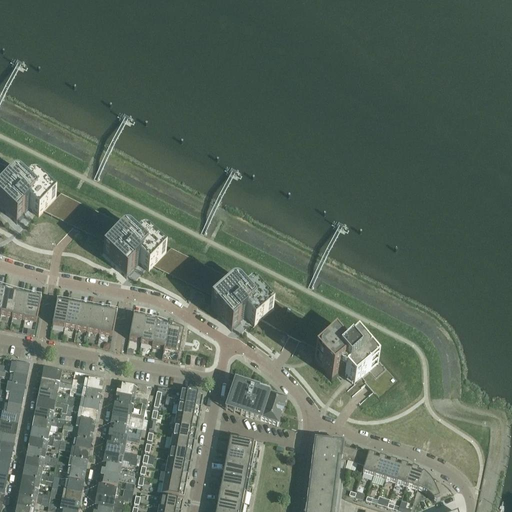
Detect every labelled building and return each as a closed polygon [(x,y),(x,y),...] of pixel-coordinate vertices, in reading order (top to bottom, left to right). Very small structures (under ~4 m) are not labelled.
[(0,192),(17,176),(19,174),(0,164),(0,192)] [(0,192),(0,210),(16,225),(19,223),(24,217),(25,216),(24,215),(29,210),(38,218),(43,214),(56,200),(55,200),(44,189),(37,183),(29,184),(27,186),(17,176),(0,192)] [(56,200),(43,214),(83,234),(110,247),(121,237),(127,231),(129,229),(96,212),(61,194),(55,200),(56,200)] [(110,247),(100,256),(126,280),(129,278),(134,272),(135,271),(134,270),(139,265),(148,273),(153,268),(166,255),(165,254),(154,244),(148,239),(139,239),(137,241),(127,231),(121,237),(110,247)] [(166,255),(153,268),(163,274),(215,300),(235,283),(236,282),(171,250),(170,249),(165,254),(166,255)] [(245,295),(235,283),(215,300),(208,307),(231,333),(241,324),(240,323),(246,318),(254,327),(260,322),(273,311),(256,292),(251,289),(245,295)] [(5,292),(0,316),(12,318),(12,319),(16,296),(5,293),(5,292)] [(286,307),(256,292),(273,311),(260,322),(275,329),(286,307)] [(17,296),(16,296),(12,319),(23,321),(24,321),(28,298),(17,296)] [(29,298),(28,298),(24,321),(36,324),(40,301),(29,299),(29,298)] [(64,329),(69,306),(56,304),(52,327),(64,329)] [(80,309),(69,306),(64,329),(76,331),(80,309)] [(318,351),(323,353),(333,344),(345,357),(349,353),(346,350),(357,341),(356,341),(286,307),(275,329),(287,335),(287,336),(301,343),(301,342),(318,351)] [(92,311),(80,309),(76,331),(88,333),(92,311)] [(92,311),(88,333),(100,336),(104,313),(92,311)] [(104,313),(100,336),(112,338),(116,315),(104,313)] [(133,318),(129,341),(141,343),(145,322),(145,321),(133,318)] [(141,343),(141,345),(152,347),(156,326),(157,325),(145,322),(141,343)] [(163,351),(161,362),(177,364),(183,333),(183,331),(171,325),(169,324),(168,329),(168,331),(164,351),(163,351)] [(152,347),(152,349),(163,351),(164,351),(168,331),(168,329),(156,326),(152,347)] [(344,370),(347,374),(344,376),(354,387),(362,379),(378,365),(371,357),(357,341),(346,350),(349,353),(345,357),(333,344),(323,353),(320,356),(319,355),(312,361),(331,383),(342,373),(341,372),(344,370)] [(364,384),(365,385),(374,395),(375,395),(379,399),(398,382),(380,362),(379,363),(372,355),(371,357),(378,365),(362,379),(365,383),(364,384)] [(0,368),(0,373),(26,378),(28,368),(27,368),(28,364),(9,361),(8,364),(10,364),(10,365),(6,364),(5,368),(1,367),(1,369),(0,368)] [(61,374),(44,371),(42,381),(71,386),(72,383),(60,380),(61,374)] [(26,378),(0,373),(0,377),(8,379),(7,385),(24,388),(26,378)] [(72,381),(72,383),(71,386),(71,388),(101,394),(103,384),(84,380),(83,386),(76,385),(76,382),(72,381)] [(42,381),(40,391),(57,394),(58,389),(70,391),(71,388),(71,386),(42,381)] [(0,383),(0,393),(22,398),(24,388),(7,385),(6,390),(0,389),(0,385),(0,384),(0,383)] [(136,389),(118,386),(117,396),(147,402),(148,396),(137,394),(137,396),(135,395),(136,389)] [(277,427),(282,412),(285,402),(269,396),(269,395),(264,393),(263,391),(263,390),(257,388),(257,389),(254,390),(251,389),(242,386),(241,388),(235,386),(228,409),(245,415),(244,417),(260,422),(261,421),(277,427)] [(71,388),(70,391),(69,397),(69,398),(75,399),(75,398),(73,398),(74,394),(82,395),(81,400),(99,403),(101,394),(71,388)] [(57,394),(40,391),(38,400),(68,406),(69,398),(69,397),(66,396),(65,401),(56,399),(57,394)] [(201,410),(201,405),(203,398),(197,397),(198,395),(181,392),(179,401),(173,400),(172,404),(201,410)] [(22,398),(0,393),(0,398),(4,399),(3,405),(21,408),(22,398)] [(117,396),(115,406),(132,409),(134,403),(143,404),(141,411),(145,411),(147,402),(117,396)] [(69,398),(68,406),(67,407),(97,413),(99,404),(99,403),(81,400),(80,405),(73,404),(75,399),(69,398)] [(68,406),(38,400),(36,410),(53,413),(54,409),(62,411),(61,415),(66,416),(67,407),(68,406)] [(201,410),(172,404),(172,405),(178,406),(176,417),(198,421),(201,410)] [(2,410),(0,409),(0,414),(19,418),(21,408),(3,405),(2,410)] [(115,406),(113,415),(143,421),(145,411),(141,411),(140,417),(131,415),(132,409),(115,406),(114,406),(115,406)] [(67,407),(66,416),(66,417),(70,418),(71,413),(78,414),(78,419),(95,423),(97,413),(67,407)] [(36,410),(34,420),(64,425),(66,417),(66,416),(61,415),(59,421),(53,420),(54,414),(53,414),(53,413),(36,410)] [(0,414),(0,419),(0,424),(17,428),(19,418),(0,414)] [(143,421),(113,415),(111,425),(129,429),(137,431),(142,432),(144,421),(143,421)] [(66,417),(64,425),(64,426),(64,427),(93,433),(95,424),(95,423),(78,419),(76,426),(72,425),(73,423),(71,423),(72,419),(70,419),(70,418),(66,417)] [(176,417),(174,428),(196,432),(198,421),(176,417)] [(34,420),(33,429),(55,433),(57,425),(64,426),(64,425),(34,420)] [(0,434),(15,438),(17,428),(0,424),(0,434)] [(111,426),(109,435),(140,441),(142,432),(137,431),(136,436),(128,434),(129,429),(111,425),(111,426)] [(64,427),(62,435),(62,436),(67,437),(68,433),(74,434),(73,439),(91,442),(93,433),(64,427)] [(174,428),(172,439),(194,443),(196,432),(174,428)] [(55,433),(33,429),(31,439),(60,445),(62,436),(62,435),(56,434),(55,439),(54,439),(54,440),(48,439),(50,433),(55,434),(55,433)] [(15,438),(0,434),(0,444),(13,447),(15,438)] [(109,435),(107,445),(125,448),(126,442),(139,444),(140,441),(109,435)] [(62,436),(60,445),(60,446),(89,453),(91,443),(91,442),(73,439),(72,445),(64,444),(65,438),(67,438),(67,437),(62,436)] [(31,439),(29,449),(46,452),(47,446),(56,448),(55,454),(58,454),(59,450),(60,446),(60,445),(31,439)] [(172,439),(170,450),(192,455),(194,443),(172,439)] [(229,440),(227,453),(251,458),(253,445),(229,440)] [(314,442),(305,511),(339,511),(346,463),(341,462),(341,460),(335,459),(339,446),(343,447),(343,445),(332,444),(314,442)] [(0,454),(11,457),(13,447),(0,444),(0,454)] [(107,445),(105,455),(140,462),(141,458),(124,454),(125,448),(107,445)] [(60,446),(59,450),(71,452),(69,459),(87,462),(89,453),(60,446)] [(368,455),(343,447),(339,446),(335,459),(341,460),(364,468),(368,455)] [(46,452),(29,449),(27,458),(57,464),(57,463),(57,460),(45,457),(46,452)] [(170,450),(168,461),(190,466),(192,455),(170,450)] [(227,453),(225,466),(248,470),(251,458),(227,453)] [(0,465),(9,467),(11,457),(0,454),(0,465)] [(105,455),(103,464),(121,468),(122,462),(129,464),(129,467),(136,468),(138,468),(140,462),(105,455)] [(368,455),(364,468),(362,474),(373,478),(379,459),(368,455)] [(57,464),(27,458),(25,468),(42,471),(43,467),(56,469),(56,466),(57,464)] [(57,463),(57,464),(56,466),(85,472),(87,463),(88,463),(87,463),(87,462),(69,459),(68,465),(57,463)] [(390,462),(379,459),(373,478),(384,481),(390,462)] [(190,466),(168,461),(166,473),(188,477),(190,466)] [(390,462),(384,481),(395,485),(401,466),(390,462)] [(103,465),(101,474),(131,480),(133,474),(129,473),(129,476),(120,474),(121,468),(103,464),(103,465),(103,464),(103,465)] [(0,475),(7,477),(9,467),(0,465),(0,475)] [(56,466),(56,469),(55,470),(67,472),(66,479),(83,483),(85,472),(56,466)] [(225,466),(222,478),(246,482),(248,470),(225,466)] [(401,466),(395,485),(406,488),(412,469),(411,469),(401,466)] [(42,471),(25,468),(23,478),(53,484),(54,478),(55,474),(49,473),(49,476),(52,477),(51,479),(41,477),(42,471)] [(406,488),(417,492),(422,475),(417,472),(412,469),(406,488)] [(166,473),(164,484),(186,488),(188,477),(166,473)] [(131,480),(101,474),(99,485),(117,488),(119,481),(127,483),(126,488),(129,488),(131,480)] [(431,483),(422,475),(417,492),(424,495),(430,500),(433,503),(439,500),(435,491),(431,483)] [(53,484),(23,478),(21,487),(38,491),(39,486),(52,489),(53,484)] [(54,478),(53,484),(52,489),(81,495),(83,486),(83,485),(65,482),(64,487),(58,486),(59,479),(54,478)] [(222,478),(221,483),(220,490),(244,495),(246,482),(222,478)] [(186,488),(164,484),(161,496),(184,500),(186,488)] [(38,491),(21,487),(19,497),(49,503),(50,500),(51,494),(47,493),(47,497),(43,496),(42,498),(37,497),(39,492),(38,491)] [(99,488),(97,497),(123,502),(127,503),(131,504),(133,493),(124,492),(122,498),(116,497),(117,490),(99,487),(99,488)] [(52,489),(51,494),(50,500),(55,501),(56,496),(57,496),(57,495),(63,496),(62,501),(79,505),(81,495),(52,489)] [(220,490),(219,495),(218,503),(241,507),(244,495),(220,490)] [(356,493),(356,495),(354,499),(362,501),(364,496),(356,493)] [(19,497),(18,507),(35,510),(36,505),(48,507),(49,505),(49,503),(19,497)] [(123,502),(97,497),(95,507),(113,510),(114,505),(122,507),(121,511),(120,511),(124,511),(127,503),(123,502)] [(389,502),(384,500),(379,498),(376,506),(388,509),(389,505),(388,505),(389,502)] [(161,499),(159,510),(166,511),(181,511),(183,503),(161,499)] [(49,505),(48,507),(48,509),(65,511),(77,511),(79,505),(62,501),(61,507),(49,505)] [(218,503),(217,508),(215,511),(240,511),(241,507),(218,503)]
